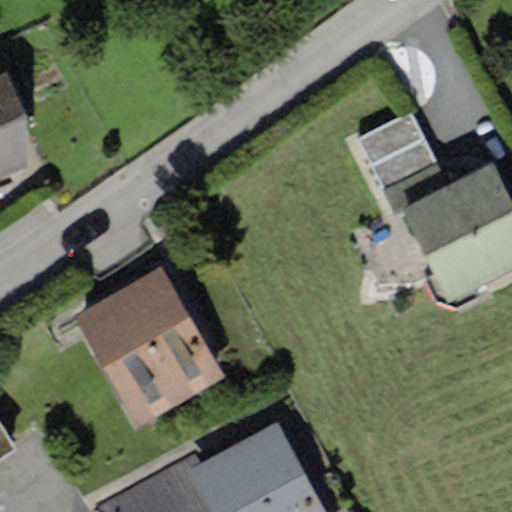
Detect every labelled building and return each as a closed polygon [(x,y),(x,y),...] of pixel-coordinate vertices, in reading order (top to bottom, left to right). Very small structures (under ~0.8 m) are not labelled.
[(0,176),(47,154),(6,67),(0,70),(0,176)] [(409,110),(357,137),(383,188),(436,162),(409,110)] [(511,264),(511,205),(489,160),(454,177),(400,205),(448,298),(511,264)] [(157,270),(76,313),(136,423),(220,379),(183,315),(157,270)] [(187,455),(92,506),(95,511),(329,511),(313,481),(281,422),(194,468),(187,455)] [(0,431),(0,454),(10,448),(0,431)]
